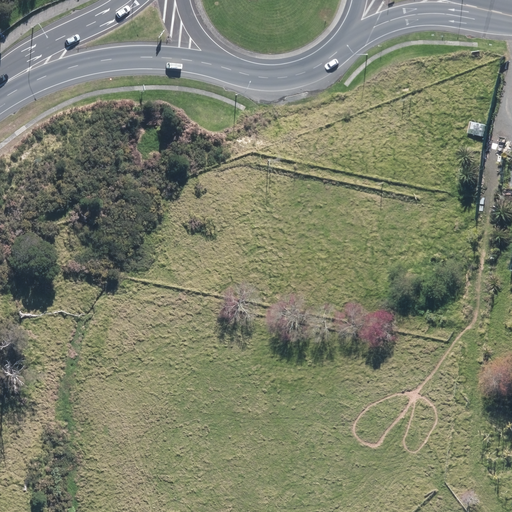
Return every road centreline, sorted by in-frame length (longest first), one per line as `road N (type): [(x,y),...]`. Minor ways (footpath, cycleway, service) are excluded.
road 1 (tertiary): [(79,511),(230,365),(300,221),(304,132)]
road 2 (secondary): [(238,71),(145,57),(3,85)]
road 3 (secondary): [(3,85),(131,0)]
road 4 (secondary): [(472,8),(404,16),(348,38)]
